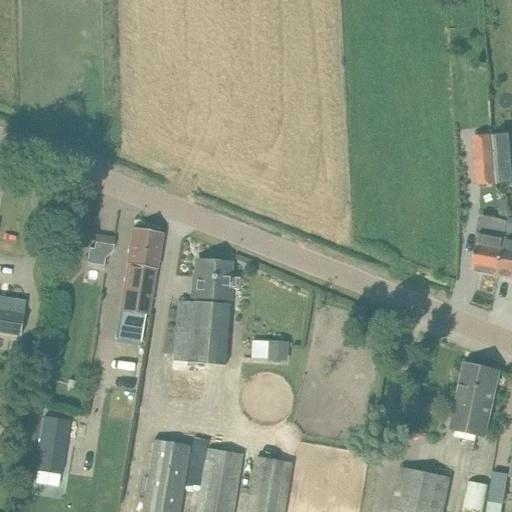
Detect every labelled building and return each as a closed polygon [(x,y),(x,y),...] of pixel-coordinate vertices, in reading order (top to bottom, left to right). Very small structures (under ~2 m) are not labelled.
[(511,133),(493,136),(496,172),(511,170),(511,133)] [(492,134),(472,136),(475,169),(495,167),(492,134)] [(461,221),(476,220),(474,190),(459,191),(461,221)] [(507,210),(499,211),(500,218),(508,220),(507,210)] [(133,228),(130,248),(126,267),(127,267),(119,312),(121,313),(115,343),(139,347),(144,317),(146,317),(154,272),(156,272),(162,233),(133,228)] [(497,275),(503,243),(494,241),(495,237),(478,233),(471,270),(497,275)] [(503,243),(497,275),(511,277),(511,242),(511,245),(503,243)] [(228,303),(232,262),(196,259),(192,302),(228,303)] [(0,298),(0,333),(17,337),(24,304),(0,298)] [(178,301),(174,362),(224,367),(228,303),(192,302),(178,301)] [(266,360),(286,362),(287,342),(267,341),(266,360)] [(463,363),(459,383),(449,430),(486,437),(496,391),(500,372),(463,363)] [(46,419),(37,470),(63,475),(72,424),(46,419)] [(176,511),(188,447),(153,441),(140,511),(176,511)] [(229,511),(239,455),(206,450),(195,511),(229,511)] [(280,511),(289,464),(256,459),(246,511),(280,511)] [(400,469),(391,511),(441,511),(449,478),(400,469)] [(492,472),(487,502),(485,511),(499,511),(501,500),(502,500),(506,474),(492,472)] [(461,511),(481,511),(487,486),(468,482),(461,511)]
